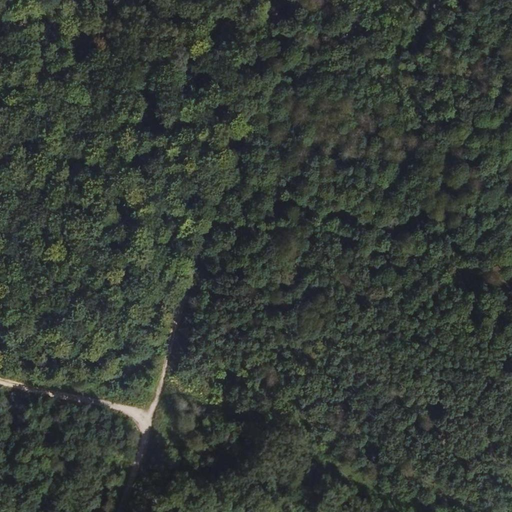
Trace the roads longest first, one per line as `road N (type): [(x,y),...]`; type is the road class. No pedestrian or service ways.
road 1 (track): [(147,429),(288,0)]
road 2 (track): [(0,375),(131,409),(147,429)]
